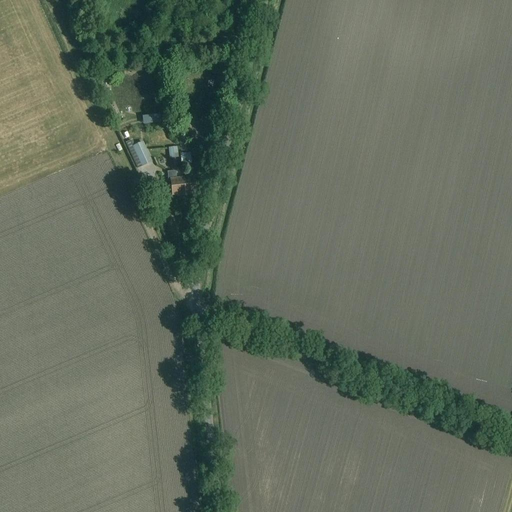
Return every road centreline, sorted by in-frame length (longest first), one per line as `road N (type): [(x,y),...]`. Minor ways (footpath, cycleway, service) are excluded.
road 1 (unclassified): [(263,0),(194,281),(218,511)]
road 2 (track): [(196,307),(175,283),(45,0)]
road 3 (track): [(196,307),(511,434)]
